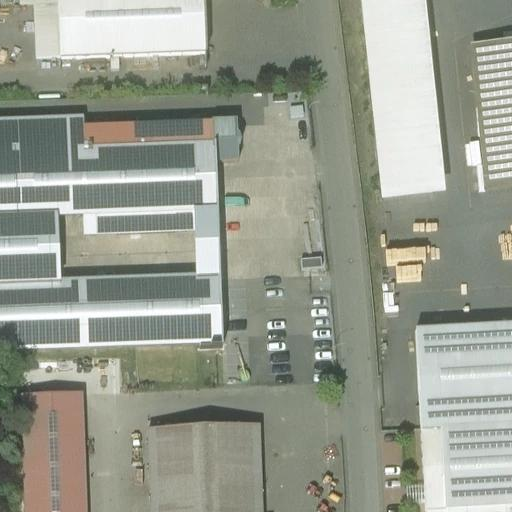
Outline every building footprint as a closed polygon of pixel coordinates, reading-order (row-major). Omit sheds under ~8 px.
[(57,0),(33,0),(35,64),(60,63),(57,0)] [(57,0),(60,63),(103,61),(103,66),(115,65),(114,61),(205,57),(202,0),(57,0)] [(410,0),(360,0),(382,205),(431,200),(410,0)] [(511,45),(470,50),(485,192),(511,188),(511,45)] [(0,125),(0,352),(98,349),(220,345),(218,281),(96,286),(60,287),(57,219),(84,218),(84,238),(216,233),(213,165),(238,164),(236,123),(212,124),(212,129),(90,133),(91,150),(87,150),(87,153),(13,156),(12,125),(0,125)] [(82,123),(12,125),(13,156),(87,153),(87,150),(91,150),(90,133),(83,134),(82,123)] [(511,511),(511,329),(414,334),(423,511),(511,511)] [(86,511),(82,397),(20,399),(24,511),(86,511)] [(147,433),(150,511),(260,511),(258,429),(147,433)]
